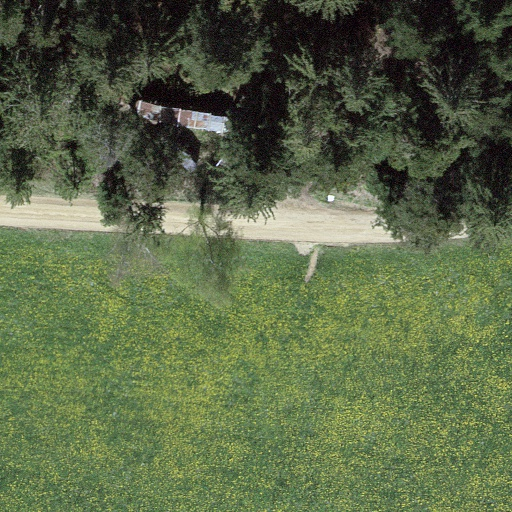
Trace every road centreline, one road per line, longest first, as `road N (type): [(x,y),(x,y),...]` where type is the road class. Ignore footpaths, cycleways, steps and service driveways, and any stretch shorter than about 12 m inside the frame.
road 1 (track): [(511,213),(329,227),(0,211)]
road 2 (track): [(511,37),(405,224)]
